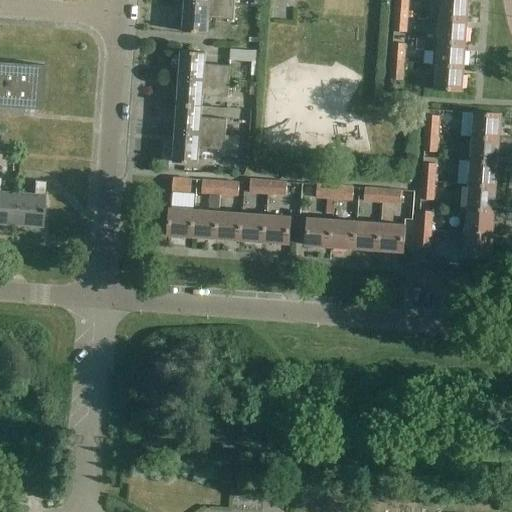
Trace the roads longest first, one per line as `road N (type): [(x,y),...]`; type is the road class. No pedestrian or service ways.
road 1 (residential): [(511,328),(97,298)]
road 2 (residential): [(97,298),(118,13)]
